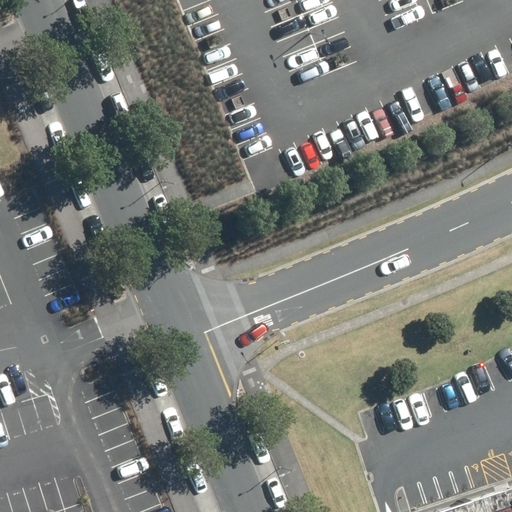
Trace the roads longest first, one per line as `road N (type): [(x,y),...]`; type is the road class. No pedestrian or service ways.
road 1 (unclassified): [(189,351),(40,0)]
road 2 (unclassified): [(511,211),(189,351)]
road 3 (unclassified): [(251,511),(189,351)]
